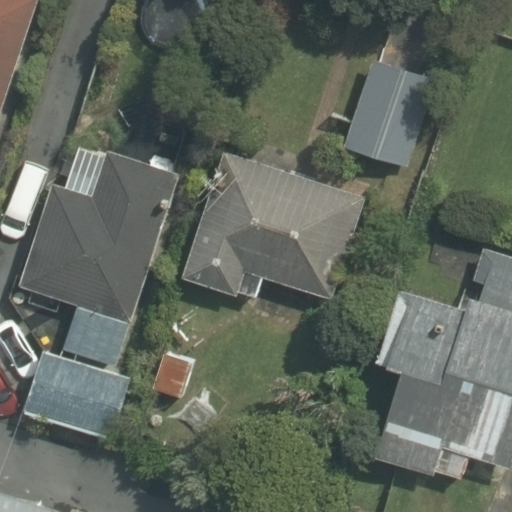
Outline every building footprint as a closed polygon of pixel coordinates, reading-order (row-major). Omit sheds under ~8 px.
[(0,0),(0,123),(42,0),(0,0)] [(438,63),(374,45),(346,146),(410,164),(438,63)] [(171,167),(83,141),(70,185),(55,181),(24,287),(79,302),(67,346),(48,341),(26,415),(112,439),(132,369),(114,364),(171,167)] [(366,194),(231,152),(190,285),(255,305),(262,283),(331,305),(366,194)] [(511,436),(511,254),(473,242),(452,305),(404,289),(381,358),(413,369),(385,452),(461,478),(471,449),(504,460),(511,436)] [(82,511),(0,484),(0,511),(82,511)] [(511,511),(511,503),(479,493),(472,511),(511,511)]
